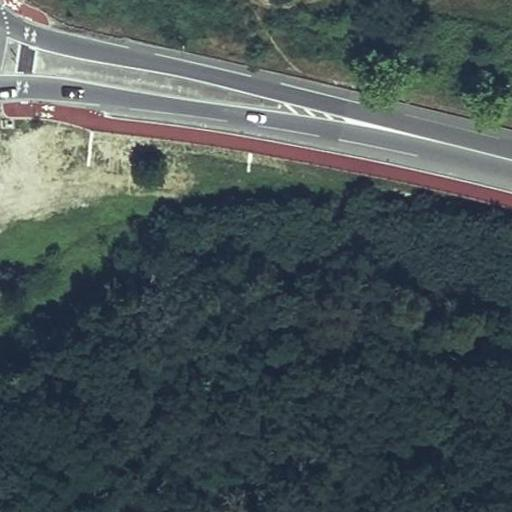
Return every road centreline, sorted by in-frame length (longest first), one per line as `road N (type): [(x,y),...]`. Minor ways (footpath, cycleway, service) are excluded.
road 1 (secondary): [(456,144),(285,91),(30,33),(0,15)]
road 2 (secondary): [(0,87),(77,90),(456,144)]
